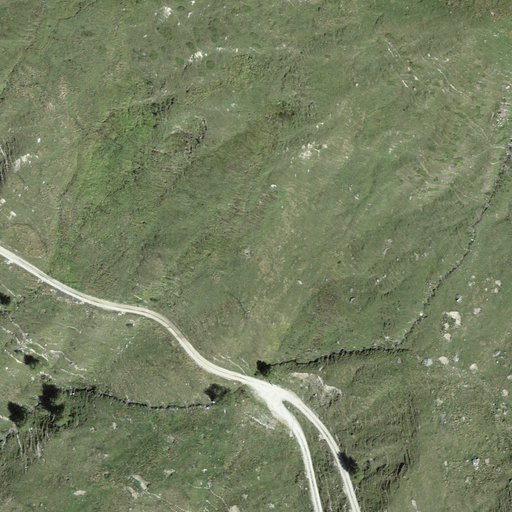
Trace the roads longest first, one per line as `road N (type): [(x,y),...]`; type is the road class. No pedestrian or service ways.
road 1 (unclassified): [(0,249),(81,298),(155,317),(196,359),(296,402),(322,430),(356,511)]
road 2 (track): [(263,388),(294,427),(317,511)]
